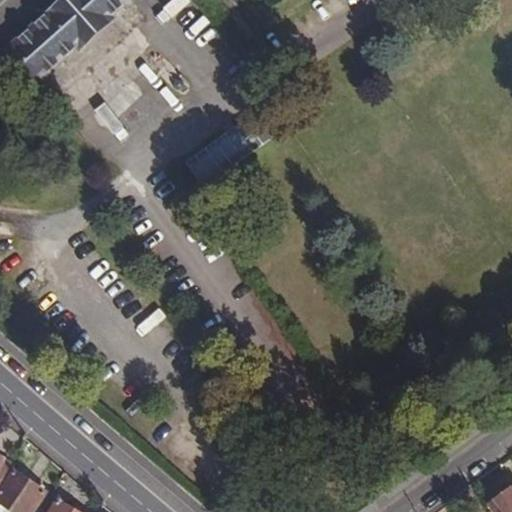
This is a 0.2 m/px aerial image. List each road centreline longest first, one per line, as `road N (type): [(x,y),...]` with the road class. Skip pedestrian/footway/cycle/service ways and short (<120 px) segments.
road 1 (secondary): [(151,511),(0,382)]
road 2 (residential): [(511,433),(405,511)]
